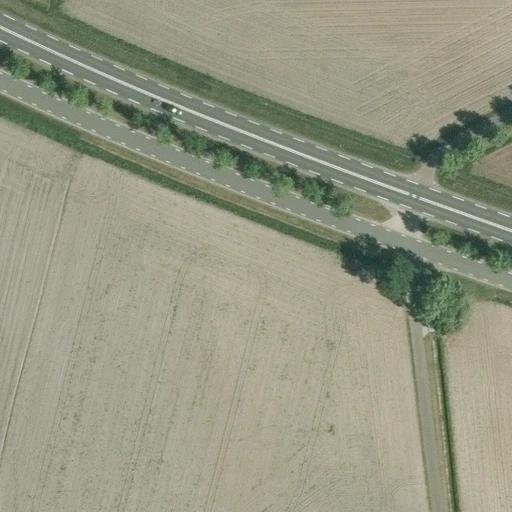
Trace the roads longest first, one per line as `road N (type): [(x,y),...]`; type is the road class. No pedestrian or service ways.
road 1 (primary): [(411,198),(0,28)]
road 2 (unclassified): [(391,240),(150,148),(0,77)]
road 3 (unclassified): [(511,281),(391,240)]
